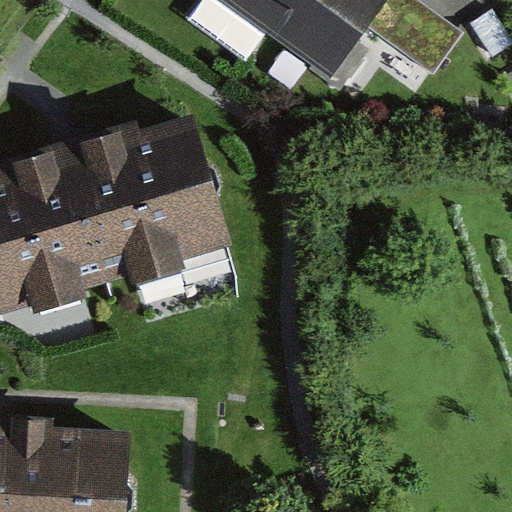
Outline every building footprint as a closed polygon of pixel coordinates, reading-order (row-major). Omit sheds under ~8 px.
[(215,0),(277,40),(302,0),(215,0)] [(419,0),(302,0),(277,40),(346,86),(380,34),(442,75),(469,33),(419,0)] [(511,38),(511,36),(492,6),(473,19),(494,50),(511,38)] [(0,174),(0,314),(231,243),(191,116),(0,174)] [(0,418),(0,511),(134,511),(137,424),(0,418)]
